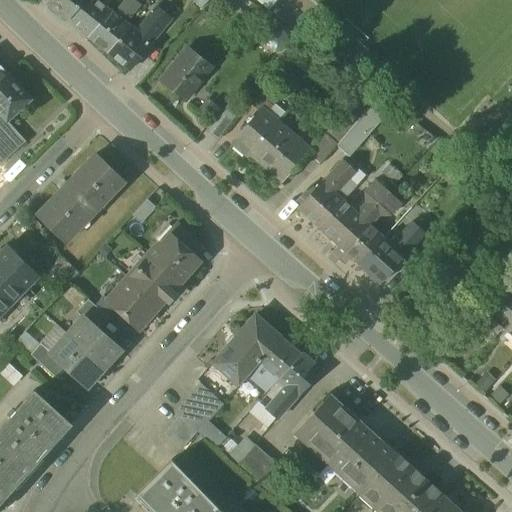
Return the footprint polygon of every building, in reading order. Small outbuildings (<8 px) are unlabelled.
[(45,0),(43,2),(45,4),(47,1),(69,18),(82,0),(45,0)] [(82,0),(69,18),(68,21),(69,22),(71,20),(88,32),(86,34),(88,36),(109,6),(105,4),(108,0),(82,0)] [(121,0),(114,10),(109,6),(90,34),(111,50),(131,24),(126,19),(139,2),(136,0),(121,0)] [(177,8),(166,0),(158,0),(156,3),(171,15),(177,8)] [(261,0),(271,8),(278,0),(261,0)] [(137,28),(131,24),(111,50),(109,52),(111,53),(112,51),(130,64),(128,67),(131,68),(150,44),(152,45),(154,42),(152,40),(171,15),(156,3),(137,28)] [(187,45),(161,77),(185,97),(211,65),(187,45)] [(0,82),(9,75),(0,65),(0,82)] [(0,113),(1,114),(0,115),(0,159),(2,162),(24,142),(7,121),(31,99),(9,75),(0,82),(0,113)] [(282,97),(265,82),(249,102),(258,110),(261,107),(263,108),(268,102),(273,106),(282,97)] [(352,101),(325,133),(337,144),(364,111),(352,101)] [(258,110),(229,142),(246,158),(253,150),(277,123),(278,122),(263,108),(261,107),(258,110)] [(367,112),(340,143),(351,152),(378,122),(367,112)] [(277,123),(253,150),(272,167),(270,169),(283,181),(308,154),(310,152),(307,149),(277,123)] [(325,133),(323,131),(307,149),(310,152),(308,154),(319,164),(337,144),(325,133)] [(96,152),(68,181),(67,180),(59,188),(60,189),(36,214),(65,242),(125,180),(96,152)] [(342,162),(299,211),(318,228),(343,202),(337,197),(356,175),(342,162)] [(486,184),(473,171),(460,185),(474,198),(486,184)] [(343,202),(318,228),(339,246),(390,193),(378,182),(365,196),(367,205),(358,215),(343,202)] [(390,193),(339,246),(360,264),(384,238),(372,228),(381,219),(390,219),(403,205),(390,193)] [(147,200),(133,216),(141,224),(156,208),(147,200)] [(393,246),(384,238),(360,264),(382,285),(425,237),(412,224),(393,246)] [(201,245),(179,225),(170,236),(192,255),(193,254),(201,245)] [(192,255),(170,236),(169,237),(171,239),(163,247),(161,245),(157,245),(148,256),(179,284),(189,273),(191,273),(202,261),(193,254),(192,255)] [(37,277),(7,247),(2,251),(0,248),(0,291),(12,303),(37,277)] [(179,284),(148,256),(144,260),(141,267),(137,271),(130,275),(127,278),(159,306),(165,300),(173,299),(172,292),(169,289),(171,286),(173,287),(176,284),(178,285),(179,284)] [(159,306),(127,278),(108,300),(126,317),(124,318),(139,331),(149,320),(149,317),(159,306)] [(511,282),(488,308),(509,327),(511,324),(511,282)] [(0,315),(12,303),(0,291),(0,315)] [(126,317),(108,300),(104,296),(95,306),(109,318),(117,326),(124,318),(126,317)] [(95,306),(88,300),(77,312),(84,318),(84,317),(98,330),(109,318),(95,306)] [(256,314),(213,363),(238,386),(239,385),(281,337),(256,314)] [(98,330),(84,317),(84,318),(68,335),(104,367),(120,349),(98,330)] [(104,367),(68,335),(52,354),(51,355),(67,369),(87,387),(104,367)] [(281,337),(239,385),(250,394),(261,381),(259,379),(267,370),(278,380),(301,354),(281,337)] [(67,369),(51,355),(52,354),(41,344),(31,355),(57,379),(67,369)] [(278,380),(273,386),(281,393),(273,401),(268,397),(262,404),(278,418),(320,370),(301,354),(278,380)] [(223,404),(199,383),(173,412),(179,417),(198,433),(208,421),(223,404)] [(71,425),(34,391),(0,429),(0,447),(28,473),(71,425)] [(329,395),(294,435),(319,458),(323,454),(361,487),(358,491),(360,493),(396,453),(394,451),(392,453),(380,442),(382,441),(380,439),(375,445),(354,425),(358,421),(329,395)] [(198,433),(179,417),(164,434),(184,452),(200,435),(198,433)] [(228,437),(208,421),(198,433),(200,435),(217,449),(228,437)] [(244,437),(227,456),(237,465),(254,446),(244,437)] [(0,503),(28,473),(0,447),(0,503)] [(289,478),(255,447),(237,466),(272,495),(289,478)] [(430,511),(444,497),(396,453),(360,493),(359,494),(376,509),(379,505),(386,511),(430,511)] [(152,511),(211,511),(217,508),(171,461),(136,495),(152,511)] [(461,511),(444,497),(430,511),(461,511)] [(354,499),(344,511),(351,511),(359,503),(354,499)]
